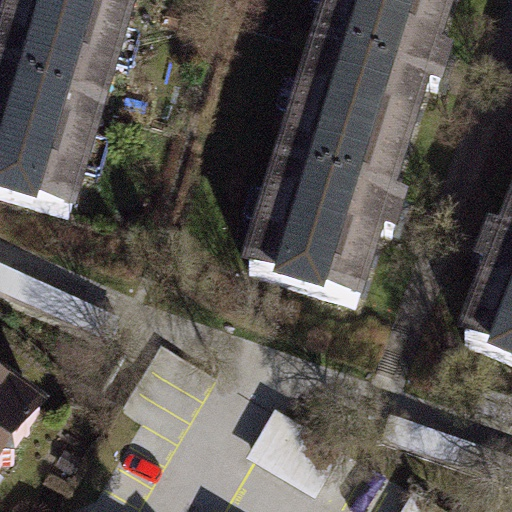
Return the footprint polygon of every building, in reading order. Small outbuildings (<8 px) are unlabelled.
[(23,0),(15,29),(120,59),(137,0),(23,0)] [(339,0),(304,120),(410,151),(455,0),(339,0)] [(120,59),(15,29),(0,81),(0,200),(73,222),(120,59)] [(410,151),(304,120),(254,276),(361,310),(410,151)] [(511,242),(472,348),(511,363),(511,242)] [(0,274),(0,300),(13,306),(22,284),(0,274)] [(32,292),(22,315),(58,330),(68,307),(32,292)] [(56,421),(0,381),(0,497),(14,478),(31,476),(28,459),(56,421)] [(279,421),(251,468),(318,507),(346,460),(279,421)] [(68,456),(60,471),(76,480),(85,465),(68,456)] [(430,511),(416,503),(410,511),(430,511)]
